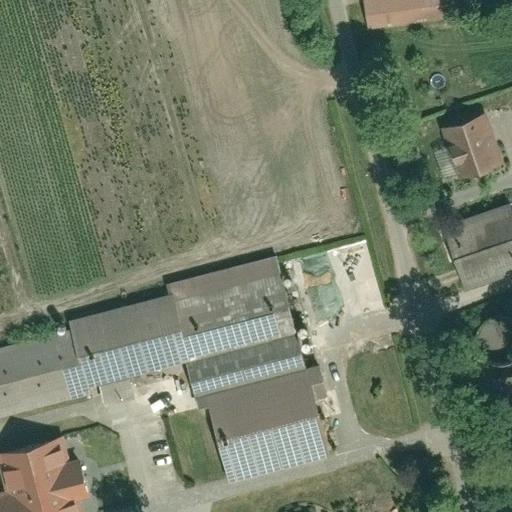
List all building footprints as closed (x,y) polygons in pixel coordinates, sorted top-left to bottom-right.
[(428,0),(366,0),(371,29),(432,20),(428,0)] [(511,163),(493,111),(451,126),(470,179),(511,163)] [(475,283),(511,269),(511,203),(454,225),(475,283)] [(69,333),(0,350),(0,419),(90,397),(88,389),(190,364),(201,409),(211,406),(230,480),(333,454),(319,397),(330,395),(322,363),(306,367),(278,257),(171,284),(174,295),(66,322),(69,333)] [(511,325),(490,331),(497,361),(511,357),(511,325)] [(12,493),(0,496),(0,511),(74,511),(68,488),(114,477),(102,429),(2,454),(12,493)]
